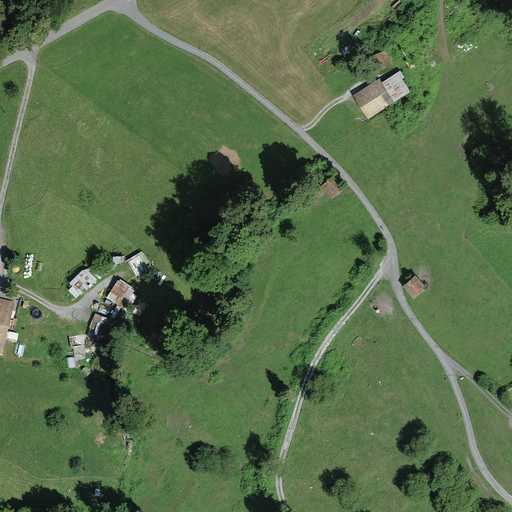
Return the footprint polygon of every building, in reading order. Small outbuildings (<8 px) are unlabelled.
[(372,57),(377,69),(386,65),(382,53),(372,57)] [(379,85),(359,98),(368,113),(389,100),(379,85)] [(320,180),(332,195),(342,187),(329,172),(320,180)] [(129,256),(136,272),(152,266),(145,250),(129,256)] [(82,293),(95,280),(84,268),(70,282),(82,293)] [(413,274),(404,282),(413,294),(423,287),(413,274)] [(117,281),(107,297),(123,306),(132,291),(117,281)] [(0,301),(0,344),(9,303),(0,301)] [(99,323),(94,339),(105,343),(110,327),(99,323)]
